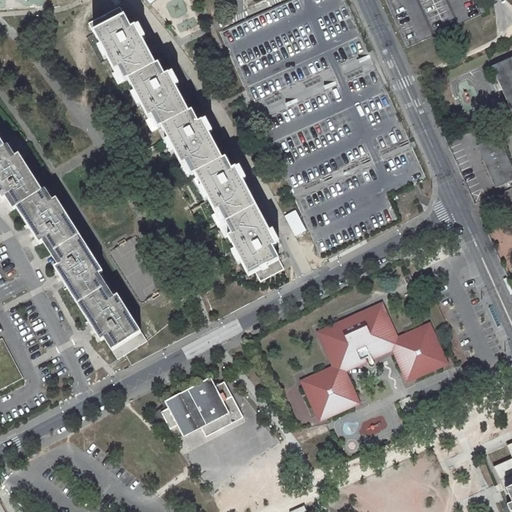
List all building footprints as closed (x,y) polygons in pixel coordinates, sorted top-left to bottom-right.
[(292,0),(219,33),(269,143),(319,255),(397,220),(385,196),(399,189),(314,0),(292,0)] [(478,0),(385,0),(407,47),(484,13),(478,0)] [(253,273),(259,283),(282,271),(270,249),(274,247),(233,169),(230,172),(224,159),(220,161),(200,123),(197,125),(190,112),(187,114),(167,76),(163,78),(157,65),(154,67),(134,28),(130,30),(119,8),(88,24),(93,34),(93,33),(114,72),(117,70),(124,82),(126,81),(146,119),(150,118),(157,130),(159,129),(179,167),(183,165),(189,177),(192,176),(212,214),(216,212),(229,237),(225,239),(245,278),(253,273)] [(511,55),(491,65),(511,113),(511,55)] [(476,145),(494,187),(511,178),(511,167),(497,135),(476,145)] [(0,198),(1,201),(7,197),(38,246),(45,242),(60,266),(53,269),(100,343),(107,339),(113,349),(110,351),(116,361),(145,343),(139,333),(138,333),(116,298),(110,302),(95,278),(101,274),(55,201),(48,205),(17,156),(11,160),(0,143),(0,198)] [(404,280),(408,287),(413,284),(410,277),(404,280)] [(376,308),(324,331),(327,337),(321,339),(335,369),(309,381),(311,387),(305,389),(318,417),(324,414),(327,420),(354,408),(351,402),(356,399),(345,373),(366,363),(369,369),(371,370),(372,370),(375,368),(376,366),(373,360),(393,351),(405,376),(411,374),(414,380),(441,367),(438,361),(444,358),(432,331),(425,333),(423,328),(398,340),(384,311),(378,313),(376,308)] [(432,331),(429,325),(423,328),(425,333),(432,331)] [(0,339),(0,390),(23,378),(2,338),(0,339)] [(444,358),(438,361),(441,367),(447,365),(444,358)] [(405,376),(408,382),(414,380),(411,374),(405,376)] [(171,431),(177,428),(183,441),(201,432),(204,439),(243,420),(233,400),(225,404),(212,379),(165,402),(168,410),(162,413),(171,431)] [(309,381),(302,384),(305,389),(311,387),(309,381)] [(408,414),(415,410),(409,398),(401,402),(408,414)] [(351,402),(354,408),(359,405),(356,399),(351,402)] [(324,414),(318,417),(321,423),(327,420),(324,414)] [(511,443),(506,446),(511,459),(493,468),(500,484),(502,483),(511,503),(506,506),(508,511),(510,511),(511,511),(511,443)]
